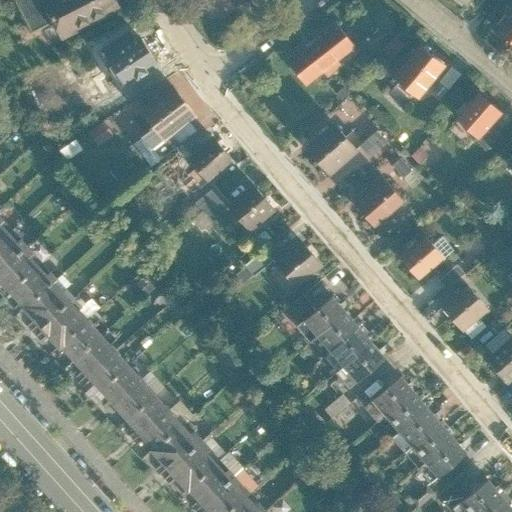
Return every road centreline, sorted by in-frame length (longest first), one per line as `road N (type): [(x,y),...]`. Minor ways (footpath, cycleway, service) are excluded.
road 1 (residential): [(210,82),(511,441)]
road 2 (tertiary): [(90,511),(0,410)]
road 3 (residential): [(210,82),(314,0)]
road 4 (residential): [(414,0),(511,81)]
